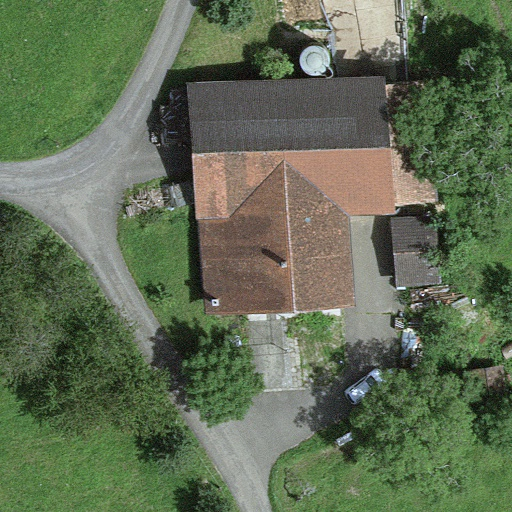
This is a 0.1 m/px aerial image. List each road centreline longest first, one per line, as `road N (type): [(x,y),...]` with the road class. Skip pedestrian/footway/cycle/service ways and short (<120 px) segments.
road 1 (unclassified): [(65,193),(243,511)]
road 2 (unclassified): [(189,0),(144,106),(65,193)]
